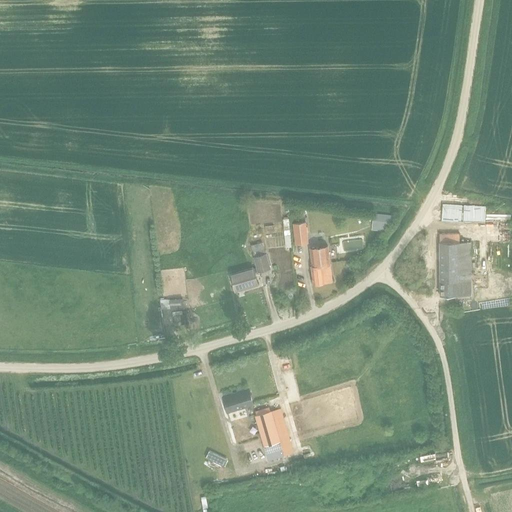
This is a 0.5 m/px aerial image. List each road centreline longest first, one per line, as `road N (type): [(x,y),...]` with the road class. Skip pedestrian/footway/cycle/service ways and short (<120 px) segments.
road 1 (unclassified): [(0,363),(102,366),(184,348),(328,308),(389,267)]
road 2 (unclassified): [(389,267),(462,124),(479,0)]
road 3 (unclassified): [(475,489),(451,351),(435,315),(389,267)]
